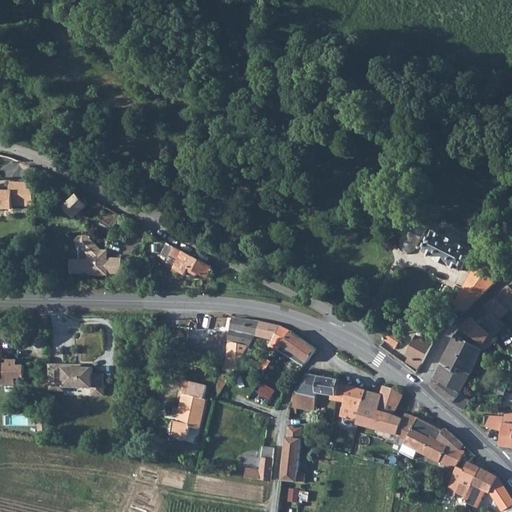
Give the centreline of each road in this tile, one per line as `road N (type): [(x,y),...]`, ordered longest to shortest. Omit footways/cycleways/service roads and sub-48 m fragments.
road 1 (unclassified): [(342,335),(343,323),(318,301),(48,162),(0,147)]
road 2 (secondary): [(0,298),(212,303),(342,335)]
road 3 (track): [(158,222),(193,156),(225,129),(251,88),(265,0)]
road 4 (residential): [(511,282),(463,325),(420,389)]
